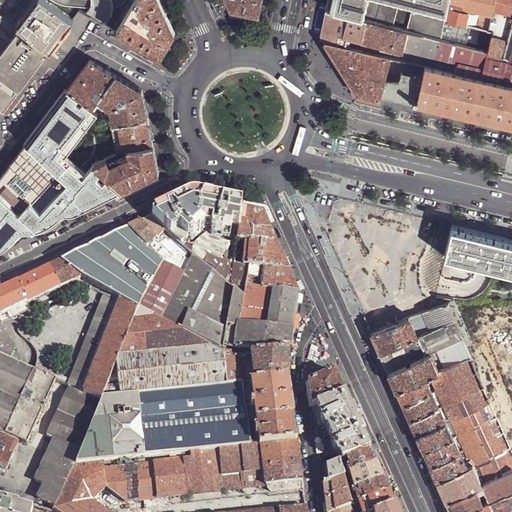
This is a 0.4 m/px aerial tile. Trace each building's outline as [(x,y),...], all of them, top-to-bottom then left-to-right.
[(0,0),(0,13),(50,50),(52,52),(64,36),(75,22),(73,21),(45,0),(0,0)] [(159,0),(134,0),(117,31),(149,50),(161,57),(174,33),(170,24),(159,0)] [(258,13),(261,0),(227,0),(231,8),(232,8),(241,9),(246,10),(258,13)] [(393,28),(399,7),(379,2),(371,0),(327,0),(327,4),(326,10),(365,21),(393,28)] [(379,0),(379,2),(399,7),(400,3),(412,7),(411,10),(446,19),(450,0),(379,0)] [(450,0),(446,19),(466,24),(470,8),(482,11),(481,14),(491,16),(492,13),(493,10),(494,0),(450,0)] [(501,19),(491,16),(488,30),(494,32),(493,37),(509,41),(511,29),(511,0),(494,0),(493,10),(503,12),(501,19)] [(244,20),(246,10),(241,9),(232,8),(230,17),(244,20)] [(365,21),(326,10),(323,24),(320,35),(325,43),(345,48),(347,38),(362,42),(365,21)] [(411,10),(406,31),(441,41),(446,19),(411,10)] [(503,12),(493,10),(492,13),(491,16),(501,19),(503,12)] [(50,50),(0,13),(0,104),(5,108),(7,110),(14,101),(45,61),(48,57),(46,55),(50,50)] [(481,14),(478,28),(488,30),(491,16),(481,14)] [(472,26),(466,24),(446,19),(441,41),(467,47),(472,26)] [(403,52),(403,51),(437,59),(441,41),(406,31),(393,28),(365,21),(362,42),(403,52)] [(511,29),(509,41),(493,37),(489,53),(511,58),(511,29)] [(511,64),(511,58),(489,53),(488,53),(467,47),(441,41),(437,59),(461,65),(458,75),(501,85),(507,63),(511,64)] [(401,80),(387,78),(391,59),(345,48),(325,43),(330,51),(337,63),(344,73),(352,86),(358,95),(381,100),(382,95),(402,100),(441,109),(493,122),(511,126),(511,87),(501,85),(458,75),(426,67),(422,84),(401,80)] [(90,60),(68,89),(92,106),(93,105),(116,75),(111,73),(90,60)] [(501,85),(511,87),(511,64),(507,63),(501,85)] [(426,67),(412,64),(411,67),(404,66),(401,80),(422,84),(426,67)] [(121,78),(116,75),(93,105),(105,117),(112,125),(120,123),(147,118),(142,91),(121,78)] [(92,106),(68,89),(45,120),(26,144),(66,182),(40,211),(31,202),(20,214),(0,195),(0,250),(3,250),(5,247),(7,244),(10,242),(12,240),(13,238),(17,236),(20,235),(23,233),(25,232),(28,231),(32,231),(34,230),(36,230),(39,230),(43,230),(57,223),(59,221),(60,220),(63,218),(64,217),(66,216),(68,216),(69,215),(71,215),(73,214),(75,214),(122,192),(94,165),(83,176),(62,158),(98,111),(92,106)] [(120,123),(112,125),(118,154),(124,152),(153,146),(150,130),(147,118),(120,123)] [(1,177),(0,177),(0,195),(20,214),(31,202),(40,211),(66,182),(26,144),(9,166),(1,177)] [(158,173),(153,146),(124,152),(118,154),(94,165),(122,192),(137,184),(158,173)] [(160,215),(153,218),(166,232),(173,239),(180,246),(188,239),(191,242),(204,230),(211,231),(210,235),(229,239),(231,226),(239,227),(242,209),(228,206),(202,201),(196,200),(189,200),(175,207),(160,215)] [(262,213),(242,209),(239,227),(237,242),(245,242),(277,246),(272,234),(262,213)] [(145,222),(140,224),(156,240),(157,240),(166,232),(153,218),(145,222)] [(133,227),(127,230),(147,249),(151,246),(156,240),(140,224),(133,227)] [(511,239),(452,225),(444,258),(511,274),(511,239)] [(92,248),(61,263),(82,278),(120,300),(139,311),(141,305),(147,294),(163,264),(155,257),(147,249),(127,230),(92,248)] [(157,240),(156,240),(151,246),(158,253),(155,257),(163,264),(169,252),(157,240)] [(279,250),(277,246),(245,242),(237,242),(234,266),(243,266),(249,267),(289,271),(286,266),(279,250)] [(202,264),(231,288),(234,291),(243,299),(245,288),(249,267),(243,266),(234,266),(233,266),(209,253),(202,264)] [(183,274),(163,264),(147,294),(141,305),(139,311),(180,331),(188,314),(223,332),(226,333),(234,291),(231,288),(202,264),(193,257),(183,274)] [(8,314),(29,304),(82,278),(61,263),(30,278),(5,290),(0,292),(0,318),(5,315),(8,314)] [(292,280),(289,271),(249,267),(245,288),(298,294),(292,280)] [(296,312),(298,294),(245,288),(243,299),(239,326),(293,332),(296,312)] [(239,326),(243,299),(234,291),(226,333),(224,348),(234,350),(238,326),(239,326)] [(104,297),(83,352),(98,358),(119,303),(104,297)] [(98,358),(83,352),(69,386),(70,386),(102,401),(103,399),(107,390),(117,364),(139,311),(120,300),(119,303),(98,358)] [(422,313),(430,331),(454,320),(446,304),(422,313)] [(278,348),(251,351),(248,351),(234,350),(224,348),(223,353),(219,351),(180,331),(139,311),(117,364),(119,388),(120,398),(242,385),(251,384),(255,383),(288,380),(288,375),(290,349),(278,348)] [(409,319),(417,337),(430,331),(422,313),(409,319)] [(188,314),(180,331),(219,351),(223,332),(188,314)] [(377,345),(380,353),(417,337),(409,319),(399,322),(371,333),(377,345)] [(0,354),(11,359),(16,348),(2,325),(0,320),(0,354)] [(430,331),(417,337),(425,355),(430,353),(438,350),(462,339),(454,320),(430,331)] [(292,339),(293,332),(239,326),(238,326),(234,350),(248,351),(251,351),(278,348),(290,349),(292,339)] [(380,353),(385,363),(389,371),(425,355),(417,337),(380,353)] [(438,350),(446,368),(468,358),(470,357),(462,339),(438,350)] [(430,353),(438,371),(446,368),(438,350),(430,353)] [(426,377),(431,374),(438,371),(430,353),(425,355),(389,371),(394,384),(397,390),(426,377)] [(483,492),(487,501),(511,491),(511,490),(511,457),(468,358),(446,368),(438,371),(431,374),(438,389),(445,404),(452,419),(458,434),(463,443),(465,449),(470,460),(473,465),(472,466),(467,468),(467,467),(437,480),(443,494),(446,501),(474,489),(476,493),(476,492),(481,490),(482,490),(483,492)] [(57,375),(37,366),(35,370),(55,379),(57,375)] [(339,383),(334,373),(309,384),(308,386),(311,408),(316,406),(344,395),(339,383)] [(432,391),(438,389),(431,374),(426,377),(432,391)] [(402,400),(404,405),(432,391),(426,377),(397,390),(402,400)] [(255,408),(257,421),(293,417),(293,411),(290,393),(288,380),(255,383),(251,384),(242,385),(243,394),(245,406),(251,406),(252,409),(255,408)] [(243,394),(242,385),(120,398),(103,399),(102,401),(76,466),(103,463),(144,459),(140,419),(245,406),(243,394)] [(120,398),(119,388),(107,390),(103,399),(120,398)] [(445,404),(438,389),(432,391),(438,403),(440,402),(442,405),(445,404)] [(408,414),(410,420),(440,407),(438,403),(432,391),(404,405),(408,414)] [(353,414),(344,395),(316,406),(322,419),(324,425),(334,447),(337,453),(341,463),(341,464),(347,462),(370,453),(366,444),(353,414)] [(248,423),(245,406),(140,419),(144,459),(189,454),(240,448),(252,447),(248,423)] [(251,406),(245,406),(248,423),(257,422),(257,421),(255,408),(252,409),(251,406)] [(414,429),(417,435),(446,422),(440,407),(410,420),(414,429)] [(257,421),(257,422),(248,423),(252,447),(260,446),(262,446),(297,442),(295,428),(293,417),(257,421)] [(421,444),(424,450),(453,437),(446,422),(417,435),(421,444)] [(428,459),(430,465),(460,452),(457,446),(453,437),(424,450),(428,459)] [(435,475),(437,480),(467,467),(464,462),(465,462),(460,452),(430,465),(435,475)] [(372,457),(370,453),(347,462),(349,468),(351,476),(376,466),(372,457)] [(464,462),(467,467),(467,468),(472,466),(473,465),(470,460),(465,462),(464,462)] [(349,468),(347,462),(341,464),(340,464),(342,471),(349,468)] [(328,477),(328,484),(343,479),(344,478),(342,471),(340,464),(341,464),(341,463),(326,468),(328,477)] [(379,472),(376,466),(351,476),(350,476),(352,483),(354,491),(382,480),(379,472)] [(326,505),(326,511),(340,511),(350,508),(351,508),(347,494),(345,485),(343,479),(328,484),(323,486),(326,505)] [(384,484),(382,480),(354,491),(358,505),(359,505),(388,494),(384,484)] [(354,491),(352,483),(345,485),(347,494),(354,491)] [(450,510),(451,511),(462,511),(481,504),(477,494),(476,492),(476,493),(474,489),(446,501),(450,510)] [(358,505),(354,491),(347,494),(351,508),(358,505)] [(511,511),(511,492),(511,491),(487,501),(481,504),(462,511),(511,511)] [(391,500),(388,494),(359,505),(360,511),(383,511),(395,508),(391,500)] [(0,511),(33,511),(34,510),(34,509),(4,501),(3,502),(0,501),(0,511)]
